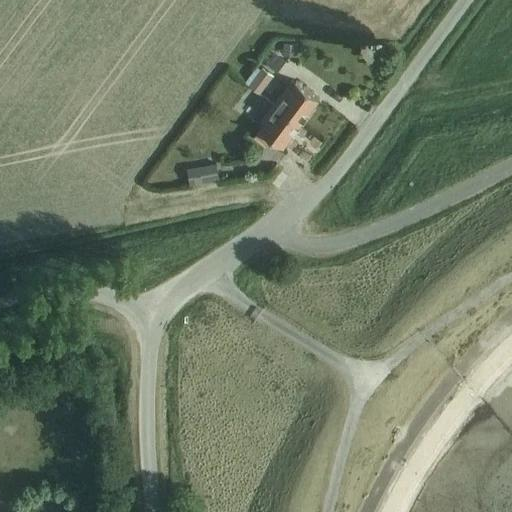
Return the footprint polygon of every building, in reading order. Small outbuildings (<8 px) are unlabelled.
[(297,55),(297,43),(284,42),(283,54),(297,55)] [(259,93),(273,74),(262,66),(260,69),(257,66),(244,82),(259,93)] [(275,99),(302,118),(320,94),(297,77),(290,85),(287,82),(275,99)] [(284,142),(302,118),(275,99),(263,114),(266,116),(258,128),(259,129),(254,135),(265,144),(273,133),(284,142)] [(190,184),(219,179),(216,163),(187,168),(190,184)]
